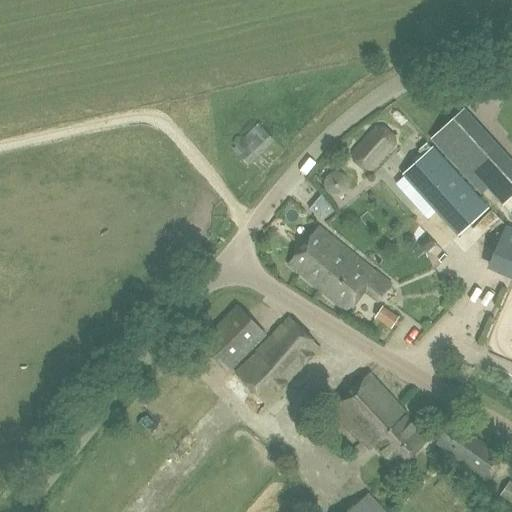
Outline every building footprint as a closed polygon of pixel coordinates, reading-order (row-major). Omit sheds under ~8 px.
[(511,174),(458,115),(432,139),(481,194),(487,188),(502,205),(511,196),(511,174)] [(248,166),(275,142),(259,124),(231,149),(248,166)] [(395,146),(396,140),(396,134),(392,130),(387,127),(382,127),(377,128),(353,152),(353,156),(354,160),(358,164),(364,169),(369,170),(374,169),(392,150),(395,146)] [(422,155),(430,148),(425,143),(418,150),(422,155)] [(434,147),(404,174),(418,188),(424,194),(453,169),(434,147)] [(511,228),(507,226),(490,263),(511,272),(511,228)] [(378,301),(391,284),(376,273),(375,274),(318,229),(289,266),(347,312),(364,290),(378,301)] [(203,341),(232,369),(266,335),(237,306),(203,341)] [(391,328),(398,317),(383,306),(375,317),(391,328)] [(267,404),(319,347),(288,318),(235,376),(267,404)] [(397,469),(428,441),(407,418),(409,416),(371,374),(333,408),(371,451),(376,446),(397,469)] [(485,478),(501,455),(453,421),(437,444),(485,478)] [(307,462),(277,430),(268,438),(298,470),(307,462)] [(511,503),(511,481),(510,481),(500,495),(511,503)] [(384,511),(369,495),(350,511),(384,511)]
